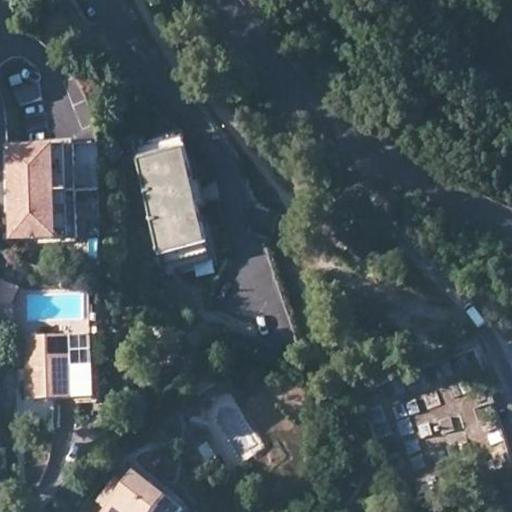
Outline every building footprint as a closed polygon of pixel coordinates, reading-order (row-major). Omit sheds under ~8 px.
[(14,88),(19,116),(45,112),(41,83),(14,88)] [(141,156),(190,145),(188,138),(150,146),(148,141),(139,143),(141,156)] [(188,198),(200,196),(199,188),(190,145),(141,156),(153,212),(165,269),(214,259),(205,216),(203,208),(190,211),(188,198)] [(77,146),(11,147),(12,239),(78,238),(77,146)] [(206,187),(199,188),(200,196),(203,208),(205,216),(212,214),(206,187)] [(203,208),(200,196),(188,198),(190,211),(203,208)] [(215,266),(214,259),(165,269),(168,282),(178,280),(177,274),(215,266)] [(0,280),(0,306),(14,306),(19,291),(0,280)] [(0,306),(0,340),(16,340),(14,306),(0,306)] [(90,337),(27,339),(29,401),(66,400),(94,399),(90,337)] [(426,451),(429,404),(399,403),(396,449),(426,451)] [(424,454),(407,459),(413,480),(430,475),(424,454)] [(168,498),(138,474),(128,487),(108,511),(183,511),(184,511),(168,498)] [(108,511),(128,487),(122,482),(102,507),(108,511)]
